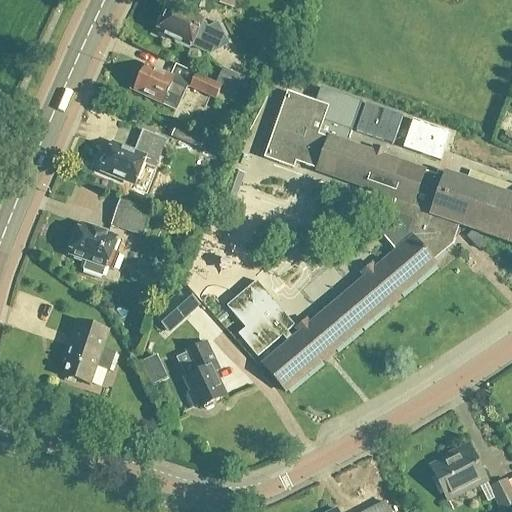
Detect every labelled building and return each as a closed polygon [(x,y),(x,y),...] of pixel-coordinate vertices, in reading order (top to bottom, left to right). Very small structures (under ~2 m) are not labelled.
[(204,20),(170,5),(158,32),(192,47),(208,55),(229,44),(219,24),(208,29),(206,25),(203,24),(204,20)] [(167,92),(173,78),(171,77),(147,66),(141,78),(138,77),(131,90),(176,111),(182,99),(167,92)] [(216,84),(223,88),(223,87),(239,94),(246,79),(222,69),(216,84)] [(195,74),(189,88),(216,101),(223,88),(216,84),(197,75),(195,74)] [(330,139),(329,138),(328,139),(319,136),(329,108),(287,93),(264,159),(294,170),(296,163),(317,171),(317,172),(396,199),(385,229),(380,233),(396,253),(377,269),(373,265),(361,274),(365,279),(311,325),(307,320),(296,330),(300,334),(263,366),(286,392),(325,359),(327,357),(330,355),(436,265),(432,260),(446,248),(451,244),(455,233),(457,228),(458,225),(432,216),(434,210),(424,207),(435,176),(386,158),(388,152),(374,147),(372,153),(348,145),(352,132),(334,126),(330,139)] [(365,105),(356,132),(392,145),(401,118),(365,105)] [(449,135),(411,121),(401,148),(440,162),(449,135)] [(211,145),(205,142),(175,129),(171,138),(201,151),(203,152),(201,156),(216,163),(223,148),(212,144),(211,145)] [(143,131),(139,141),(134,154),(112,145),(107,158),(103,160),(101,166),(103,169),(102,172),(136,185),(143,166),(155,170),(167,140),(143,131)] [(435,176),(424,207),(434,210),(432,216),(458,225),(511,244),(511,196),(511,198),(446,175),(445,179),(435,176)] [(142,235),(150,213),(118,201),(109,224),(142,235)] [(72,256),(86,261),(83,270),(101,277),(105,267),(106,266),(114,269),(119,255),(110,253),(115,239),(82,227),(77,242),(75,241),(71,252),(73,253),(72,256)] [(284,334),(293,327),(255,283),(226,309),(244,330),(237,336),(256,358),(280,337),(287,345),(291,342),(284,334)] [(186,289),(155,317),(168,332),(199,304),(186,289)] [(64,378),(85,385),(91,386),(97,368),(110,372),(117,353),(103,348),(109,331),(78,321),(65,361),(69,362),(64,378)] [(214,406),(213,404),(226,398),(214,374),(220,371),(212,353),(212,352),(208,343),(192,351),(192,349),(186,352),(195,372),(185,377),(192,394),(189,395),(195,408),(198,406),(200,410),(204,409),(205,410),(214,406)] [(451,457),(431,468),(448,501),(487,482),(468,444),(450,454),(451,457)] [(501,511),(503,511),(511,507),(511,491),(506,480),(490,489),(501,511)]
